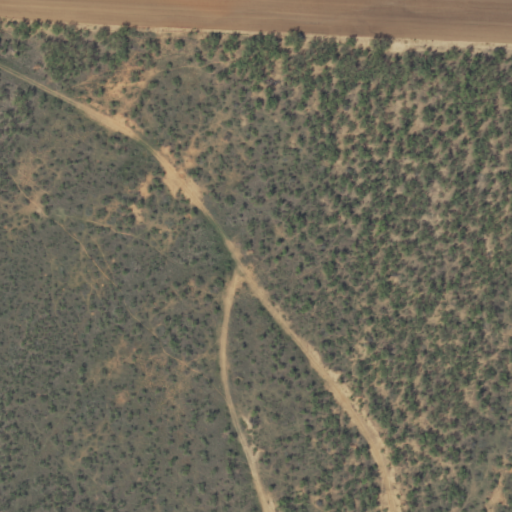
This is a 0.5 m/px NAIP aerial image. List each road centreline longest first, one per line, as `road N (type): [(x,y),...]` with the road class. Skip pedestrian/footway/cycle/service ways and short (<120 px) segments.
road 1 (track): [(376,511),(349,403),(272,316),(231,301),(201,208),(103,136),(0,78)]
road 2 (track): [(252,511),(221,316),(231,301)]
